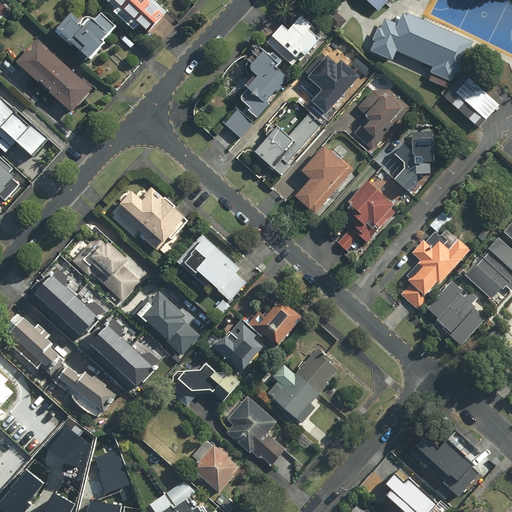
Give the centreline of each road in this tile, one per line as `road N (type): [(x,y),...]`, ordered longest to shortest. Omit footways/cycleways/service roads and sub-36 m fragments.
road 1 (residential): [(140,119),(428,375)]
road 2 (unknown): [(334,291),(484,132),(494,125),(511,131)]
road 3 (residential): [(0,272),(140,119)]
road 4 (residential): [(310,511),(428,375)]
road 5 (residential): [(140,119),(248,0)]
